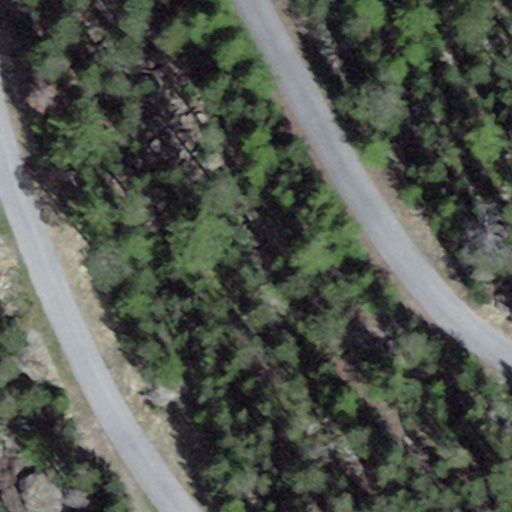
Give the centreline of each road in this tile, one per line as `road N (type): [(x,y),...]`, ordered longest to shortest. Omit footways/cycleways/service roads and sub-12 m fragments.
road 1 (track): [(511,363),(424,301),(263,0)]
road 2 (track): [(0,134),(112,414),(183,511)]
